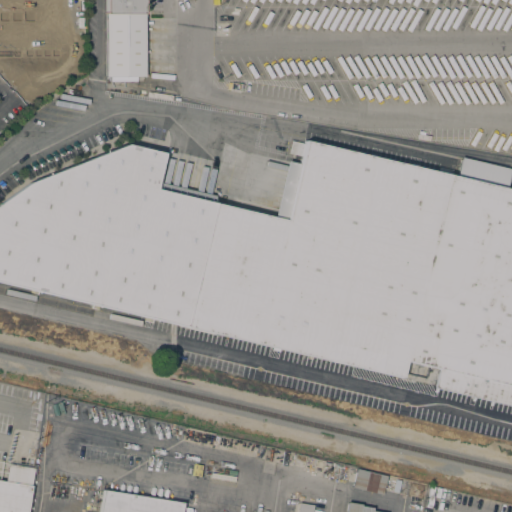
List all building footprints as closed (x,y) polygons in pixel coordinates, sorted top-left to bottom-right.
[(144,0),(144,77),(136,77),(136,82),(109,82),(109,77),(104,77),(104,0),(144,0)] [(286,161),(298,164),(299,160),(296,159),(297,155),(288,153),(291,141),(303,144),(304,141),(455,178),(460,157),(510,169),(505,188),(511,189),(511,407),(433,388),(437,369),(404,361),(400,378),(0,282),(0,202),(28,183),(126,144),(163,154),(154,189),(272,218),(286,161)] [(30,486),(25,511),(0,511),(0,481),(5,482),(8,464),(32,468),(30,486)] [(386,476),(381,495),(351,488),(356,469),(386,476)] [(97,511),(101,490),(181,503),(179,511),(97,511)] [(344,511),(346,502),(360,505),(360,506),(372,508),(371,511),(375,511),(344,511)] [(296,511),(298,503),(313,505),(311,511),(296,511)]
